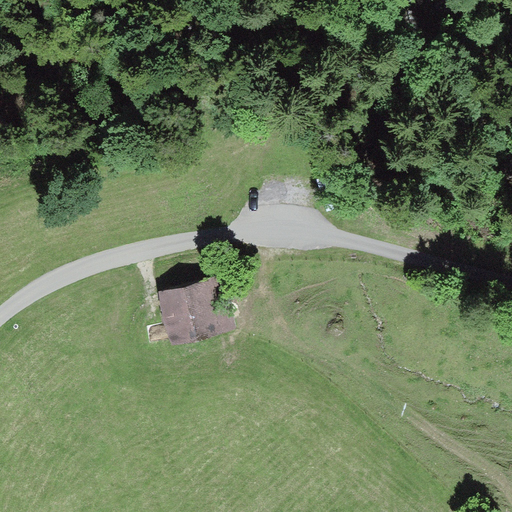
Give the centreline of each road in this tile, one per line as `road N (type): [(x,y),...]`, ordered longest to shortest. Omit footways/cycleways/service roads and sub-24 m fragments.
road 1 (residential): [(0,320),(44,284),(175,244),(353,245),(511,276)]
road 2 (track): [(511,500),(374,389),(290,339),(268,313),(256,242)]
